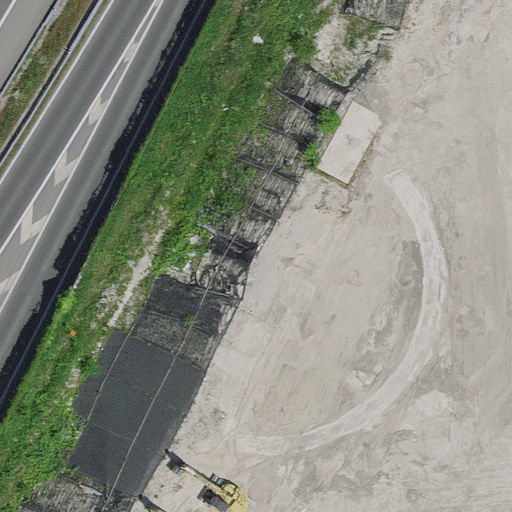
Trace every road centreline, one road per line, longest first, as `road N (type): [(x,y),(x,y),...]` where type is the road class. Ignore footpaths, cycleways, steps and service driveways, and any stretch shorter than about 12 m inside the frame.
road 1 (motorway): [(0,345),(171,0)]
road 2 (motorway): [(0,221),(141,0)]
